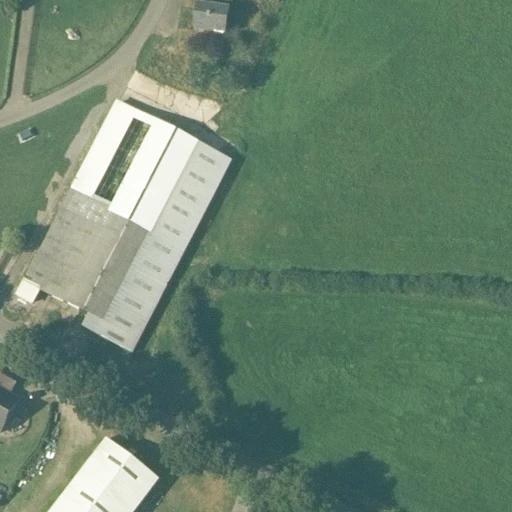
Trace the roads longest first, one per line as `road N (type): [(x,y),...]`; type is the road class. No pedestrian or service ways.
road 1 (unclassified): [(351,511),(121,400),(0,326)]
road 2 (unclassified): [(0,122),(102,77),(134,47),(161,0)]
